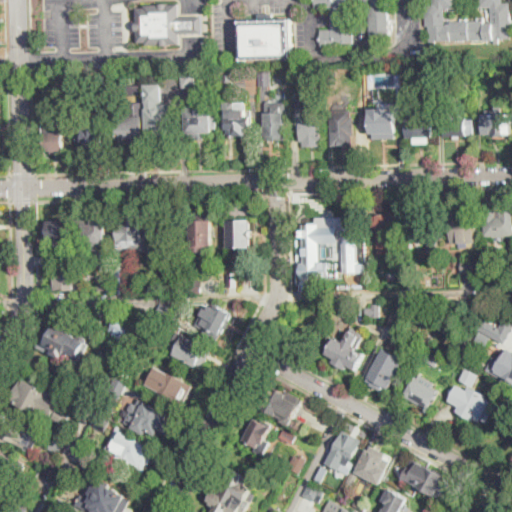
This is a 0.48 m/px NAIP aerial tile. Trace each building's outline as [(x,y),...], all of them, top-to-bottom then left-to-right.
[(381,0),(381,3),(389,3),(390,38),(372,39),(371,7),(360,7),(360,9),(351,9),(351,28),(355,28),(356,43),(337,44),(338,48),(322,48),(322,41),(320,41),(320,36),(322,36),(322,30),(332,30),(332,8),(316,9),(316,2),(313,2),(313,0),(381,0)] [(503,0),(504,3),(511,3),(511,39),(431,41),(431,26),(428,26),(427,6),(434,5),(434,0),(456,0),(456,7),(445,7),(446,22),(485,21),(485,23),(493,23),(493,6),(481,7),(481,0),(503,0)] [(179,3),(180,17),(195,16),(203,16),(204,33),(194,34),(180,34),(181,45),(147,46),(147,43),(138,43),(137,8),(146,8),(145,5),(179,3)] [(242,60),(241,21),(294,19),(295,59),(242,60)] [(427,82),(427,68),(440,68),(440,82),(427,82)] [(339,85),(331,86),(330,71),(338,71),(339,85)] [(261,86),(261,73),(273,73),(273,86),(261,86)] [(198,88),(183,88),(183,74),(197,74),(198,88)] [(107,77),(107,89),(96,89),(96,88),(87,88),(87,79),(95,79),(95,77),(107,77)] [(69,90),(54,90),(54,79),(69,78),(69,90)] [(145,94),(128,94),(128,83),(144,83),(145,94)] [(163,109),(170,109),(170,121),(177,121),(178,135),(170,135),(170,140),(150,141),(149,134),(148,134),(148,100),(163,100),(163,109)] [(308,100),(308,102),(315,102),(315,111),(323,111),(323,142),(320,142),(320,146),(304,146),(304,141),(297,142),(297,100),(308,100)] [(268,141),(268,104),(287,103),(287,115),(285,115),(285,141),(268,141)] [(211,105),(211,108),(213,108),(213,116),(218,116),(218,129),(213,129),(213,131),(205,131),(205,140),(191,140),(191,133),(188,133),(188,109),(190,109),(190,105),(211,105)] [(391,108),(391,111),(399,111),(400,133),(397,133),(397,139),(374,140),(374,134),(372,134),(371,109),(391,108)] [(247,109),(247,115),(253,115),(254,136),(228,137),(227,116),(234,116),(234,109),(247,109)] [(427,109),(427,119),(435,119),(435,137),(430,137),(430,143),(415,143),(415,139),(409,139),(409,109),(427,109)] [(455,109),(455,114),(464,114),(464,117),(469,117),(470,120),(476,120),(476,134),(447,136),(446,109),(455,109)] [(353,116),(355,116),(355,135),(353,135),(354,146),(332,147),(332,110),(353,110),(353,116)] [(511,136),(493,136),(493,133),(484,133),(484,114),(511,113),(511,136)] [(102,118),(103,127),(104,147),(86,148),(86,145),(78,146),(78,133),(85,133),(84,119),(102,118)] [(137,118),(137,130),(143,130),(144,146),(120,147),(119,119),(137,118)] [(58,123),(58,125),(64,125),(65,150),(61,150),(61,153),(52,153),(51,151),(46,151),(45,138),(44,138),(43,123),(58,123)] [(453,244),(452,209),(476,209),(477,243),(453,244)] [(511,211),(511,236),(486,236),(485,212),(498,212),(498,217),(502,217),(502,211),(511,211)] [(405,213),(405,227),(400,227),(400,243),(392,243),(392,254),(378,254),(378,244),(377,230),(374,230),(374,215),(377,215),(377,214),(388,213),(388,212),(405,213)] [(144,215),(144,217),(150,217),(151,251),(118,252),(118,225),(123,225),(122,215),(144,215)] [(413,242),(412,216),(438,215),(439,241),(413,242)] [(106,219),(107,250),(95,250),(95,246),(83,246),(83,231),(78,232),(78,219),(106,219)] [(192,252),(192,220),(212,220),(212,246),(207,246),(207,252),(192,252)] [(252,220),(252,229),(253,229),(253,240),(252,240),(252,247),(247,247),(247,256),(238,256),(238,248),(228,248),(228,220),(252,220)] [(71,221),(71,243),(62,243),(62,240),(44,241),(44,221),(71,221)] [(343,232),(343,246),(348,246),(348,257),(344,257),(344,266),(333,266),(333,273),(317,273),(317,267),(315,267),(315,257),(311,257),(311,248),(314,248),(314,238),(328,238),(328,232),(343,232)] [(73,264),(59,264),(59,250),(73,250),(73,264)] [(477,273),(463,273),(463,262),(477,262),(477,273)] [(128,263),(128,267),(129,267),(130,285),(115,285),(115,268),(117,267),(117,263),(128,263)] [(110,267),(110,274),(102,273),(102,266),(110,267)] [(370,283),(357,283),(358,268),(370,268),(370,283)] [(84,289),(57,290),(56,272),(83,271),(84,289)] [(230,288),(229,274),(239,273),(239,288),(230,288)] [(398,281),(390,282),(389,274),(398,273),(398,281)] [(98,296),(97,277),(110,276),(111,295),(98,296)] [(202,294),(189,292),(191,279),(204,281),(202,294)] [(490,306),(484,311),(479,306),(485,300),(490,306)] [(183,313),(178,324),(158,314),(162,304),(183,313)] [(216,304),(234,314),(219,342),(203,333),(207,326),(202,324),(206,316),(209,318),(212,313),(209,311),(211,306),(214,307),(216,304)] [(382,304),(382,317),(367,317),(367,307),(373,308),(373,304),(382,304)] [(469,312),(473,314),(474,312),(484,318),(483,319),(501,328),(504,324),(511,328),(511,333),(508,342),(498,337),(496,339),(468,324),(469,323),(464,321),(469,312)] [(136,323),(127,340),(111,331),(120,314),(136,323)] [(88,343),(80,358),(72,354),(68,362),(38,347),(50,323),(88,343)] [(144,348),(135,343),(143,327),(152,332),(144,348)] [(366,334),(357,350),(366,354),(357,370),(349,366),(347,369),(334,362),(336,358),(327,354),(328,352),(323,349),(329,336),(335,339),(336,337),(345,342),(352,327),(366,334)] [(487,347),(476,341),(480,332),(491,338),(487,347)] [(204,370),(176,355),(185,338),(213,352),(204,370)] [(140,348),(136,356),(131,353),(136,346),(140,348)] [(415,354),(404,375),(400,373),(391,391),(384,387),(383,391),(371,385),(372,382),(370,381),(371,378),(369,377),(384,348),(397,354),(401,347),(415,354)] [(511,350),(511,387),(502,382),(508,369),(502,365),(507,354),(509,355),(511,350)] [(442,358),(438,367),(426,362),(430,353),(442,358)] [(481,375),(475,387),(461,380),(463,376),(464,376),(468,368),(481,375)] [(195,386),(192,393),(188,391),(181,405),(155,390),(166,370),(195,386)] [(422,384),(432,389),(433,387),(440,390),(431,408),(424,405),(423,407),(408,399),(409,398),(407,397),(419,374),(425,377),(422,384)] [(26,377),(64,397),(62,401),(75,408),(66,425),(43,413),(42,414),(39,412),(38,415),(27,409),(28,407),(12,399),(23,378),(25,379),(26,377)] [(120,400),(108,393),(116,377),(129,384),(120,400)] [(294,420),(289,417),(287,420),(262,408),(274,385),(304,400),(294,420)] [(458,385),(469,390),(471,386),(489,396),(488,398),(494,401),(492,404),(497,406),(488,423),(483,421),(482,422),(477,419),(476,421),(457,412),(460,406),(450,401),(458,385)] [(167,435),(160,431),(158,435),(151,432),(149,436),(145,433),(147,429),(135,424),(139,417),(132,414),(140,398),(169,413),(167,418),(174,422),(167,435)] [(130,411),(126,416),(121,413),(124,408),(130,411)] [(114,418),(107,431),(93,423),(100,411),(114,418)] [(51,433),(46,442),(39,439),(33,452),(11,440),(9,444),(0,438),(0,436),(12,412),(51,433)] [(271,443),(264,455),(256,451),(258,447),(246,440),(257,419),(274,428),(268,441),(271,443)] [(298,435),(294,443),(281,436),(284,428),(298,435)] [(355,464),(349,475),(338,469),(340,465),(329,460),(344,430),(363,440),(352,463),(355,464)] [(159,449),(151,466),(150,466),(146,474),(116,459),(119,453),(114,451),(115,447),(113,446),(116,439),(119,440),(124,431),(159,449)] [(61,453),(50,448),(57,432),(69,437),(61,453)] [(382,484),(363,475),(365,471),(359,469),(371,445),(386,452),(384,457),(387,458),(383,467),(389,470),(382,484)] [(0,450),(27,466),(22,475),(10,468),(2,480),(0,478),(0,450)] [(302,458),(303,456),(309,459),(301,474),(290,467),(296,455),(302,458)] [(444,490),(442,489),(438,496),(409,481),(420,461),(450,478),(444,490)] [(328,469),(322,480),(315,476),(320,465),(328,469)] [(254,489),(249,499),(253,502),(248,511),(245,511),(242,511),(241,511),(214,511),(217,506),(209,502),(215,491),(223,495),(236,469),(250,477),(246,484),(254,489)] [(349,496),(342,493),(353,471),(360,475),(349,496)] [(125,511),(102,511),(92,507),(94,503),(90,502),(94,494),(92,493),(98,481),(133,498),(125,511)] [(327,492),(321,504),(305,496),(311,484),(327,492)] [(403,511),(384,511),(388,504),(383,501),(390,488),(410,498),(403,511)] [(28,511),(11,511),(19,497),(33,504),(28,511)] [(338,503),(333,511),(329,511),(327,511),(332,501),(338,503)]
